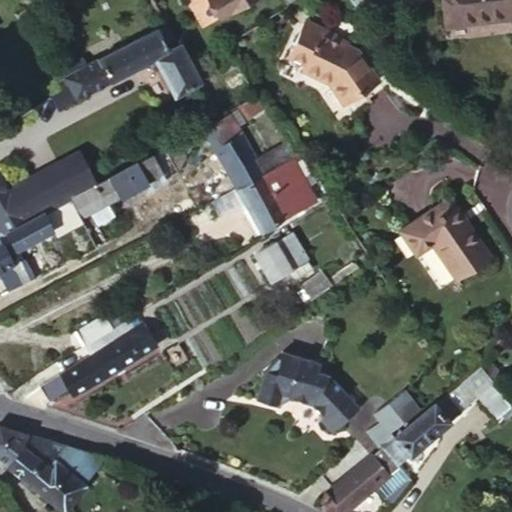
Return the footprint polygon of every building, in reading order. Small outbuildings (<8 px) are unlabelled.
[(252,0),(209,0),(222,19),(252,0)] [(347,0),(355,12),(372,0),(347,0)] [(511,19),(511,0),(441,0),(444,22),(464,20),(465,25),(511,19)] [(304,19),(302,23),(332,37),(333,32),(304,19)] [(332,37),(302,23),(287,57),(305,64),(302,71),(330,83),(343,102),(363,89),(361,84),(374,74),(358,50),(332,37)] [(173,95),(197,83),(165,27),(159,30),(158,28),(77,69),(63,77),(75,99),(152,60),(173,95)] [(64,86),(48,97),(58,111),(75,99),(63,77),(77,69),(74,63),(54,73),(64,86)] [(261,110),(254,98),(228,113),(234,125),(261,110)] [(234,125),(228,113),(217,119),(200,128),(234,188),(273,167),(266,154),(254,160),(234,125)] [(275,166),(291,158),(284,145),(266,154),(273,167),(275,166)] [(78,214),(80,218),(90,214),(97,225),(111,218),(105,206),(145,184),(149,189),(164,181),(164,178),(175,172),(162,149),(94,186),(70,199),(78,214)] [(70,199),(94,186),(76,153),(6,189),(0,178),(0,238),(9,234),(41,215),(70,199)] [(298,209),(275,166),(273,167),(234,188),(241,201),(258,231),(298,209)] [(228,209),(241,201),(234,188),(219,196),(228,209)] [(49,230),(78,214),(70,199),(41,215),(49,230)] [(487,256),(448,201),(398,234),(415,258),(432,247),(454,280),(487,256)] [(9,234),(17,249),(50,232),(49,230),(41,215),(9,234)] [(0,280),(5,291),(32,278),(25,264),(20,260),(15,250),(17,249),(9,234),(0,238),(0,280)] [(274,241),(252,253),(270,281),(304,260),(289,235),(275,242),(274,241)] [(75,330),(84,347),(111,330),(102,315),(75,330)] [(132,329),(127,321),(111,330),(116,340),(132,329)] [(140,324),(132,329),(116,340),(90,356),(36,388),(45,402),(66,391),(70,398),(154,347),(140,324)] [(111,330),(84,347),(90,356),(116,340),(111,330)] [(317,362),(281,351),(279,357),(274,373),(262,370),(253,397),(274,403),(275,403),(289,396),(294,398),(298,394),(303,396),(318,413),(317,418),(327,429),(354,405),(325,373),(314,370),(317,362)] [(274,373),(279,357),(277,356),(262,370),(274,373)] [(491,385),(493,382),(480,368),(478,366),(387,439),(377,446),(379,449),(394,466),(474,398),(491,385)] [(511,406),(491,385),(474,398),(494,422),(511,406)] [(375,420),(377,422),(382,417),(402,393),(399,390),(370,412),(375,420)] [(383,432),(413,410),(402,393),(382,417),(377,422),(383,432)] [(377,446),(387,439),(383,432),(377,422),(375,420),(363,427),(376,448),(377,446)] [(82,483),(102,457),(0,425),(0,461),(61,511),(63,511),(84,485),(82,483)] [(379,449),(370,456),(386,477),(370,491),(377,500),(394,486),(403,478),(394,466),(379,449)] [(322,511),(343,511),(370,491),(386,477),(370,456),(368,454),(321,492),(319,509),(322,511)]
